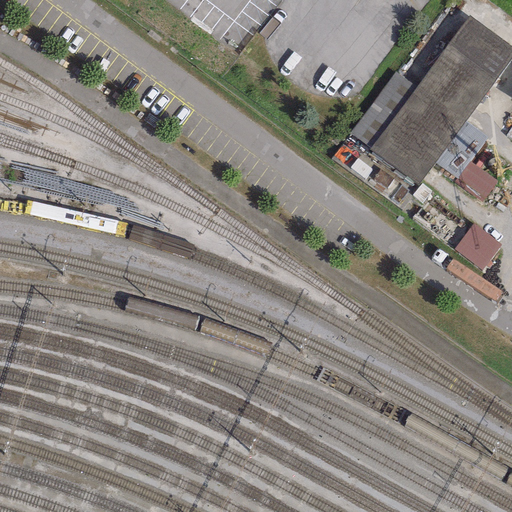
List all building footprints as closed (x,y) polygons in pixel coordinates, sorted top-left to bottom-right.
[(511,57),(511,48),(468,16),(415,88),(368,149),(417,186),(434,163),(464,122),(511,57)] [(368,149),(415,88),(395,73),(348,133),(368,149)] [(486,138),(464,122),(434,163),(456,179),(468,162),(486,138)] [(496,181),(468,162),(456,179),(454,183),(481,202),(496,181)] [(500,245),(472,224),(452,251),(480,271),(500,245)]
